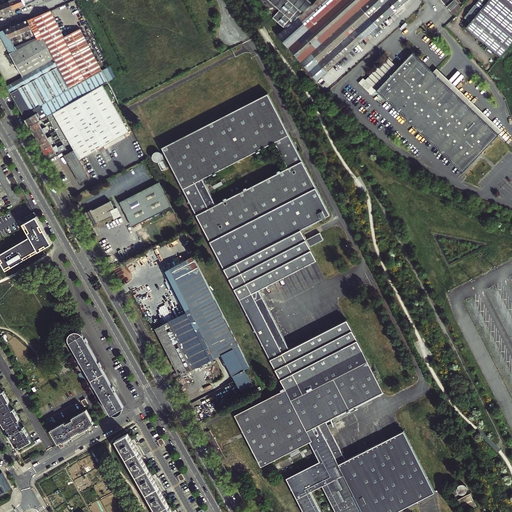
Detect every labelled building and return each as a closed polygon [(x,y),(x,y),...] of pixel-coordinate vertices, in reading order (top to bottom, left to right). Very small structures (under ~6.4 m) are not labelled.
[(0,0),(0,9),(2,14),(14,10),(9,0),(2,3),(0,0)] [(18,8),(14,0),(9,0),(14,10),(18,8)] [(261,0),(273,18),(277,23),(285,30),(317,0),(261,0)] [(317,0),(285,30),(282,32),(278,36),(317,81),(328,71),(332,68),(335,65),(356,47),(375,29),(383,22),(407,0),(317,0)] [(459,3),(455,0),(441,0),(451,11),(451,10),(458,4),(459,3)] [(475,17),(466,28),(469,30),(501,57),(511,43),(511,0),(479,0),(475,6),(474,5),(469,12),(475,17)] [(451,10),(455,15),(461,7),(458,4),(451,10)] [(51,10),(33,18),(44,38),(55,59),(69,87),(102,70),(80,29),(64,37),(51,10)] [(33,29),(37,37),(38,40),(44,38),(33,18),(28,20),(33,29)] [(23,22),(30,36),(33,35),(31,30),(33,29),(28,20),(23,22)] [(26,38),(30,36),(23,22),(17,24),(22,33),(22,34),(24,33),(26,38)] [(386,26),(383,22),(375,29),(378,33),(382,29),(386,26)] [(12,27),(18,40),(22,39),(20,34),(22,33),(17,24),(12,27)] [(14,42),(18,40),(12,27),(6,29),(10,39),(12,38),(14,42)] [(22,77),(55,59),(44,38),(38,40),(37,37),(31,39),(14,46),(10,39),(6,29),(0,31),(0,35),(1,38),(22,77)] [(362,54),(356,47),(335,65),(341,73),(362,54)] [(384,59),(366,79),(466,169),(501,130),(413,50),(395,69),(384,59)] [(70,89),(69,87),(55,59),(22,77),(7,86),(30,126),(45,117),(50,115),(53,113),(102,85),(108,81),(103,70),(70,89)] [(129,132),(102,85),(53,113),(74,150),(64,155),(80,183),(90,178),(80,160),(129,132)] [(262,466),(310,441),(320,461),(287,478),(303,511),(395,511),(435,492),(404,431),(346,460),(332,434),(328,425),(326,421),(384,391),(347,319),(291,348),(260,288),(317,259),(310,246),(324,239),(320,232),(314,235),(307,239),(305,234),(302,229),(331,214),(268,92),(163,146),(286,389),(235,414),(262,466)] [(33,131),(42,126),(40,124),(47,120),(45,117),(30,126),(33,131)] [(35,136),(47,129),(45,124),(42,126),(33,131),(35,136)] [(38,140),(47,135),(45,133),(48,131),(47,129),(35,136),(38,140)] [(41,145),(52,138),(51,136),(48,137),(47,135),(38,140),(41,145)] [(54,140),(52,138),(41,145),(43,150),(52,145),(51,142),(54,140)] [(64,144),(58,148),(46,154),(49,159),(67,149),(64,144)] [(46,154),(58,148),(56,145),(53,147),(52,145),(43,150),(46,154)] [(162,160),(162,159),(162,158),(163,157),(163,156),(163,154),(162,152),(160,151),(158,150),(156,150),(155,151),(153,152),(152,154),(152,155),(152,156),(152,158),(153,159),(155,160),(157,161),(159,161),(158,162),(162,169),(167,167),(163,160),(162,160)] [(133,226),(172,206),(159,181),(120,201),(133,226)] [(83,193),(85,198),(92,195),(90,190),(83,193)] [(114,208),(110,201),(86,213),(92,226),(94,225),(95,225),(96,226),(96,225),(97,224),(97,223),(99,222),(112,216),(109,210),(114,208)] [(31,236),(0,254),(0,260),(6,270),(52,243),(36,217),(24,224),(31,236)] [(307,239),(314,235),(311,231),(305,234),(307,239)] [(222,353),(233,375),(245,369),(250,366),(194,256),(164,272),(185,313),(162,325),(160,322),(154,325),(180,376),(222,353)] [(71,343),(72,346),(111,414),(113,414),(114,414),(116,415),(117,414),(119,414),(120,413),(121,412),(122,411),(123,409),(123,407),(125,406),(83,334),(82,333),(80,332),(78,331),(77,331),(74,331),(73,331),(72,332),(71,333),(70,334),(69,336),(69,337),(69,339),(69,340),(71,343)] [(0,415),(0,416),(0,418),(5,426),(6,426),(10,434),(9,434),(15,444),(16,444),(19,448),(32,440),(24,426),(22,427),(18,419),(19,418),(14,409),(12,409),(8,402),(9,401),(4,391),(2,392),(0,387),(0,415)] [(51,429),(59,443),(63,441),(64,442),(74,436),(73,435),(80,431),(81,432),(91,426),(91,425),(94,422),(87,409),(73,417),(73,418),(66,422),(65,421),(51,429)] [(334,423),(328,425),(332,434),(338,431),(334,423)] [(210,430),(205,433),(221,461),(226,459),(210,430)] [(172,511),(128,433),(116,440),(157,511),(172,511)] [(0,473),(0,472),(0,491),(8,487),(0,473)] [(458,494),(459,494),(460,494),(461,495),(463,495),(465,494),(466,493),(467,492),(467,490),(467,488),(467,486),(465,485),(464,484),(463,484),(462,484),(460,484),(458,485),(457,487),(457,489),(457,491),(456,491),(456,490),(448,494),(451,499),(458,495),(458,494)] [(463,497),(457,501),(462,511),(465,511),(477,506),(471,494),(463,497)]
